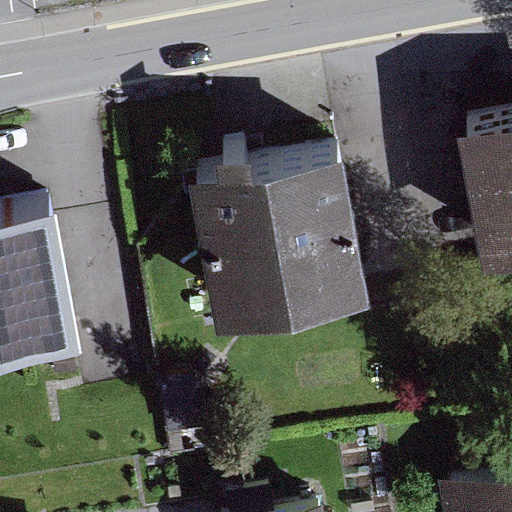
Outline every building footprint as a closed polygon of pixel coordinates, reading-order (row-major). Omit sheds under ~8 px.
[(511,91),(456,101),(480,242),(511,236),(511,91)] [(217,146),(192,151),(218,299),(368,273),(341,124),(255,139),(251,118),(214,125),(217,146)] [(0,188),(0,328),(77,315),(53,179),(0,188)] [(74,340),(52,344),(57,370),(79,366),(74,340)] [(192,365),(159,368),(167,423),(232,414),(222,387),(192,365)] [(511,511),(511,452),(440,464),(447,511),(511,511)] [(228,500),(214,502),(215,511),(326,511),(323,487),(275,495),(271,473),(225,481),(228,500)]
